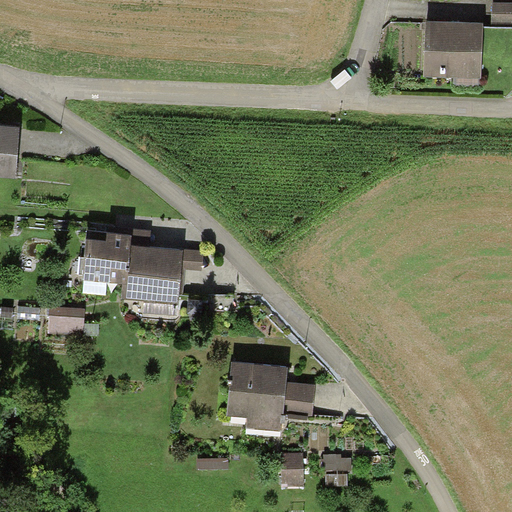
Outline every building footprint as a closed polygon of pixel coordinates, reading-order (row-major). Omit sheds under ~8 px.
[(511,0),(492,0),(492,20),(511,20),(511,0)] [(481,75),(483,16),(456,15),(426,14),(424,73),(481,75)] [(0,116),(0,173),(17,175),(19,145),(21,118),(0,116)] [(128,277),(132,225),(107,223),(107,226),(88,224),(84,274),(123,277),(128,277)] [(151,226),(132,225),(128,277),(123,277),(122,294),(179,298),(182,265),(183,246),(184,241),(151,238),(151,226)] [(204,247),(183,246),(182,265),(202,267),(204,247)] [(50,304),(48,332),(84,334),(86,306),(50,304)] [(287,359),(231,355),(227,410),(247,412),(246,425),(282,428),(283,410),(286,378),(287,359)] [(316,380),(286,378),(283,410),(313,412),(316,380)] [(282,450),(282,484),(304,484),(304,450),(282,450)] [(353,483),(353,459),(335,459),(335,483),(353,483)] [(38,488),(29,496),(40,509),(49,502),(38,488)]
